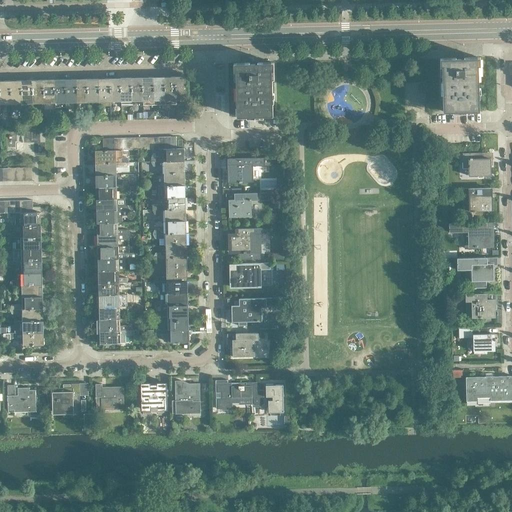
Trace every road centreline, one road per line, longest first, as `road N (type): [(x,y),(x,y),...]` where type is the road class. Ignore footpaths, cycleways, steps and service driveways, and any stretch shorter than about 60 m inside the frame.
road 1 (residential): [(79,362),(208,359),(210,135)]
road 2 (tertiary): [(508,26),(208,33)]
road 3 (tertiary): [(209,43),(509,36)]
road 4 (residential): [(209,68),(0,72)]
road 5 (residential): [(75,189),(73,129),(210,126)]
road 6 (residential): [(511,302),(509,123)]
road 7 (residential): [(79,362),(75,189)]
road 8 (tertiary): [(0,48),(145,44)]
road 9 (tertiary): [(144,34),(0,38)]
